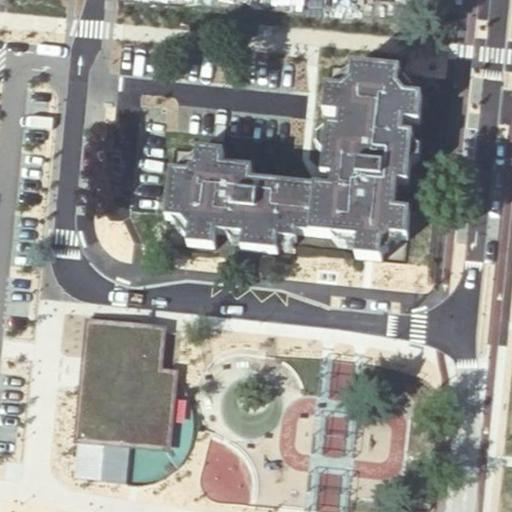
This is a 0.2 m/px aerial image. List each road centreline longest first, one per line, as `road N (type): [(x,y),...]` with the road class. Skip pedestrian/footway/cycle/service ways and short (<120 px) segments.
road 1 (unclassified): [(464,336),(112,293),(68,272),(61,239),(88,0)]
road 2 (unclassified): [(503,0),(464,336)]
road 3 (unclassified): [(462,511),(470,428),(464,336)]
